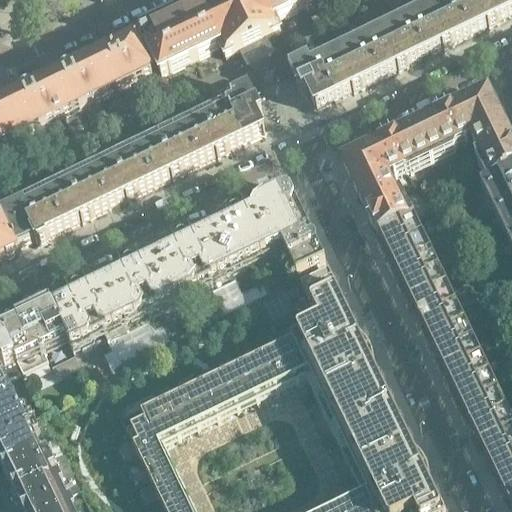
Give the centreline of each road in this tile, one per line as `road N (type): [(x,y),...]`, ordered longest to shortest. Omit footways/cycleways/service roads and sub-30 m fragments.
road 1 (residential): [(482,511),(303,152)]
road 2 (residential): [(0,301),(303,152)]
road 3 (residential): [(303,152),(501,59)]
road 4 (residential): [(0,55),(17,57),(140,0)]
